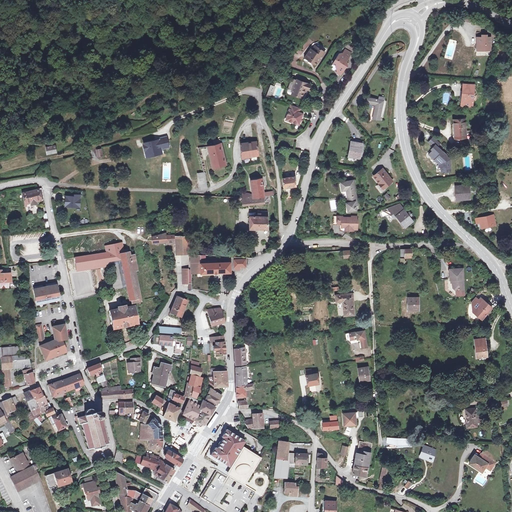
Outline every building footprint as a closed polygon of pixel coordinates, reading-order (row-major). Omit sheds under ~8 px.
[(480,42),(479,44),(484,50),(493,49),(492,36),(488,35),(488,33),(483,33),(483,36),(480,36),(480,42)] [(320,61),(323,56),(322,55),(326,50),(318,44),(314,48),(312,46),(305,55),(306,56),(305,58),(307,60),(309,59),(313,62),(314,61),(316,62),(319,60),(320,61)] [(466,45),(463,55),(468,56),(467,58),(473,59),(475,47),(466,45)] [(343,75),(347,69),(346,66),(349,65),(348,61),(353,54),(346,50),(343,55),(340,54),(334,63),(337,66),(338,72),(343,75)] [(302,99),(303,98),(304,93),(306,94),(309,86),(297,81),(291,95),(302,99)] [(464,83),(463,90),(465,90),(464,93),(460,93),(459,102),(461,103),(461,105),(472,106),(474,85),(464,83)] [(381,120),(385,102),(369,98),(368,103),(377,105),(374,118),(381,120)] [(301,111),(291,107),(286,122),(299,127),(303,116),(299,115),(301,111)] [(454,118),(455,132),(460,132),(460,135),(470,134),(470,128),(466,128),(465,117),(454,118)] [(432,155),(440,162),(440,165),(442,165),(442,170),(452,169),(451,157),(437,144),(440,140),(434,135),(429,141),(434,145),(433,146),(435,147),(433,149),(435,151),(432,155)] [(167,137),(144,143),(146,153),(157,151),(157,153),(162,152),(161,147),(169,146),(167,137)] [(241,142),(244,164),(260,162),(257,140),(241,142)] [(360,155),(362,141),(351,140),(350,153),(360,155)] [(220,142),(214,143),(208,144),(213,168),(226,165),(221,142),(220,142)] [(56,146),(47,148),(48,155),(57,153),(56,146)] [(388,171),(384,167),(375,174),(380,182),(383,182),(386,185),(393,180),(387,173),(388,171)] [(285,186),(297,185),(296,175),(292,176),(292,174),(290,175),(290,176),(283,177),(285,186)] [(252,179),(254,193),(254,196),(254,197),(258,196),(261,196),(264,195),(264,191),(262,178),(252,179)] [(205,179),(198,181),(200,188),(200,189),(207,187),(205,179)] [(357,200),(354,179),(341,181),(342,190),(347,189),(347,191),(347,192),(348,201),(346,201),(348,210),(356,209),(355,200),(357,200)] [(467,187),(455,188),(456,201),(469,200),(467,187)] [(32,203),(38,202),(45,200),(43,190),(24,193),(27,204),(32,203)] [(76,197),(67,196),(67,206),(81,207),(81,195),(76,195),(76,197)] [(397,215),(405,225),(413,219),(409,215),(411,214),(409,211),(407,212),(399,203),(396,204),(399,210),(400,212),(396,215),(397,215)] [(396,204),(387,208),(388,209),(394,217),(397,215),(396,215),(400,212),(399,210),(396,204)] [(268,227),(268,215),(267,215),(267,211),(261,211),(261,210),(258,210),(258,215),(251,215),(250,215),(250,227),(268,227)] [(342,215),(333,215),(333,222),(341,223),(344,226),(348,226),(348,229),(353,230),(353,228),(357,228),(357,219),(356,219),(357,216),(351,215),(351,217),(342,216),(342,215)] [(493,215),(480,218),(480,222),(482,227),(495,224),(493,215)] [(438,222),(436,224),(444,233),(447,231),(438,222)] [(157,242),(167,239),(166,235),(166,233),(152,237),(153,243),(157,243),(157,242)] [(174,235),(166,235),(167,239),(167,244),(175,243),(174,235)] [(192,235),(174,235),(175,243),(176,250),(176,255),(192,254),(193,254),(192,235)] [(130,253),(130,252),(125,252),(123,242),(113,244),(109,245),(112,254),(121,259),(121,261),(129,301),(140,299),(135,273),(130,253)] [(111,262),(121,261),(121,259),(106,252),(74,257),(76,272),(111,267),(111,262)] [(135,252),(130,253),(135,273),(139,272),(135,252)] [(202,273),(202,260),(202,254),(193,254),(192,254),(192,273),(202,273)] [(247,257),(235,256),(235,259),(236,269),(241,269),(241,266),(247,266),(247,257)] [(202,260),(202,273),(232,272),(232,262),(219,262),(219,260),(207,260),(202,260)] [(466,290),(465,268),(451,269),(452,279),(454,279),(454,282),(454,287),(457,290),(458,290),(466,290)] [(192,288),(193,283),(190,283),(190,270),(182,270),(183,283),(189,283),(190,288),(192,288)] [(1,271),(0,271),(0,288),(10,288),(9,281),(10,281),(10,274),(1,274),(1,271)] [(72,286),(74,293),(86,289),(84,282),(72,286)] [(47,288),(50,301),(59,299),(56,284),(47,286),(47,288)] [(46,302),(44,288),(43,286),(34,288),(37,304),(46,302)] [(354,314),(352,292),(335,294),(336,301),(342,301),(344,315),(354,314)] [(419,309),(419,296),(408,296),(408,309),(419,309)] [(178,298),(171,314),(182,318),(188,302),(178,298)] [(482,321),(493,309),(482,299),(480,301),(475,306),(473,306),(473,312),(475,312),(478,315),(478,317),(482,321)] [(139,325),(136,307),(127,309),(127,307),(119,308),(120,310),(110,312),(114,330),(139,325)] [(220,308),(219,308),(207,310),(211,326),(224,323),(220,308)] [(43,342),(45,342),(42,325),(36,326),(39,343),(41,343),(43,342)] [(56,333),(57,341),(58,341),(65,339),(64,334),(66,334),(65,326),(53,328),(54,334),(56,333)] [(181,329),(159,327),(158,335),(181,336),(181,329)] [(360,339),(361,348),(367,347),(365,331),(349,333),(350,340),(357,339),(359,339),(360,339)] [(56,333),(54,334),(55,341),(45,344),(46,345),(47,347),(59,343),(58,341),(57,341),(56,333)] [(172,336),(154,335),(153,336),(153,344),(171,346),(172,341),(175,342),(174,353),(182,354),(183,342),(177,342),(177,340),(172,339),(172,336)] [(477,357),(487,356),(485,339),(475,340),(477,357)] [(42,347),(40,348),(44,359),(66,351),(62,342),(59,343),(47,347),(46,345),(44,346),(42,347)] [(217,343),(216,343),(216,347),(215,347),(215,350),(217,350),(217,355),(226,354),(225,342),(217,343)] [(236,348),(235,349),(236,364),(246,364),(245,342),(236,343),(236,348)] [(19,347),(0,349),(1,358),(2,369),(8,369),(23,368),(23,372),(32,370),(29,357),(26,355),(21,356),(19,347)] [(139,365),(140,365),(140,360),(132,361),(132,364),(129,364),(130,372),(140,371),(139,369),(139,365)] [(172,365),(166,364),(166,367),(160,366),(160,368),(155,367),(153,373),(157,374),(155,384),(167,386),(170,370),(171,370),(172,365)] [(100,365),(87,369),(89,375),(102,370),(100,365)] [(190,366),(189,374),(199,377),(201,369),(190,366)] [(236,368),(237,385),(247,384),(246,373),(247,373),(246,366),(236,368)] [(369,377),(367,367),(358,368),(360,378),(369,377)] [(8,369),(2,369),(3,386),(10,385),(8,369)] [(32,370),(23,372),(27,386),(34,383),(32,370)] [(227,384),(227,372),(213,373),(214,389),(221,388),(221,385),(227,384)] [(306,375),(307,385),(319,383),(317,373),(312,374),(307,375),(306,375)] [(79,376),(61,382),(66,393),(83,386),(79,376)] [(98,385),(101,383),(106,381),(104,376),(96,379),(98,385)] [(188,383),(194,385),(196,377),(190,376),(188,383)] [(196,377),(194,385),(198,387),(194,397),(195,398),(204,379),(196,377)] [(66,393),(61,382),(61,381),(47,385),(52,398),(66,393)] [(245,389),(250,389),(255,388),(254,382),(247,384),(237,385),(237,397),(246,396),(245,389)] [(186,390),(190,391),(194,385),(188,383),(187,386),(186,390)] [(190,396),(194,397),(198,387),(194,385),(190,391),(190,396)] [(31,392),(35,400),(43,397),(39,389),(31,392)] [(109,393),(101,395),(100,400),(114,399),(124,399),(124,391),(116,392),(115,389),(109,390),(109,393)] [(132,390),(124,391),(124,399),(128,398),(132,398),(132,390)] [(176,394),(176,392),(173,390),(170,395),(172,397),(171,398),(181,403),(184,398),(179,395),(176,394)] [(209,390),(205,399),(211,403),(216,405),(221,396),(209,390)] [(35,420),(38,418),(43,416),(42,414),(39,408),(35,400),(31,392),(25,394),(28,403),(35,420)] [(44,399),(46,399),(45,396),(43,397),(35,400),(39,408),(46,404),(44,399)] [(160,407),(162,402),(163,401),(156,396),(151,402),(160,407)] [(183,415),(195,421),(200,409),(199,408),(201,402),(201,401),(190,396),(189,397),(190,397),(189,399),(183,415)] [(0,403),(0,407),(5,415),(15,411),(12,406),(18,403),(15,398),(2,403),(0,403)] [(210,415),(214,408),(210,405),(211,403),(205,399),(204,401),(203,400),(203,401),(202,402),(201,402),(199,408),(200,409),(210,415)] [(123,403),(123,415),(127,415),(127,412),(132,412),(132,403),(123,403)] [(168,405),(163,416),(174,421),(180,408),(169,403),(168,405)] [(42,414),(45,413),(45,412),(49,410),(46,404),(39,408),(42,414)] [(477,427),(476,408),(465,409),(466,422),(466,427),(477,427)] [(210,415),(200,409),(195,421),(204,426),(210,415)] [(0,425),(4,423),(9,421),(7,419),(4,420),(0,412),(0,425)] [(79,419),(77,420),(78,424),(79,428),(81,427),(81,430),(83,437),(83,438),(84,438),(85,444),(86,444),(87,451),(87,452),(93,450),(93,451),(94,451),(94,450),(102,448),(103,449),(103,448),(103,447),(109,445),(109,444),(108,445),(107,438),(106,438),(105,432),(105,431),(103,425),(103,424),(101,420),(103,419),(101,413),(95,414),(95,413),(94,413),(91,412),(89,412),(86,413),(84,415),(83,417),(82,417),(82,418),(80,419),(80,418),(79,418),(79,419)] [(355,424),(354,412),(343,413),(344,424),(355,424)] [(142,417),(138,415),(136,421),(142,422),(145,423),(149,416),(144,413),(142,417)] [(263,414),(255,414),(255,419),(246,421),(250,428),(263,428),(263,414)] [(56,415),(52,416),(49,419),(52,426),(54,425),(55,427),(56,426),(58,431),(66,428),(61,416),(57,418),(56,415)] [(153,439),(161,438),(161,426),(154,418),(147,425),(153,430),(153,439)] [(339,431),(338,428),(337,421),(332,422),(323,423),(324,429),(333,428),(336,428),(336,431),(339,431)] [(150,440),(150,447),(160,447),(161,438),(153,439),(153,430),(147,425),(144,425),(145,423),(142,422),(140,439),(150,440)] [(11,425),(6,427),(10,434),(16,432),(11,425)] [(244,441),(225,429),(221,437),(222,438),(216,448),(214,448),(210,455),(229,467),(233,459),(240,448),(244,441)] [(409,444),(408,437),(386,438),(386,446),(409,444)] [(286,478),(288,467),(288,463),(294,464),(295,453),(285,453),(286,442),(282,441),(282,439),(278,438),(273,477),(286,478)] [(361,464),(368,465),(371,452),(370,451),(372,443),(359,441),(358,449),(357,449),(355,464),(361,464)] [(420,456),(423,457),(424,456),(426,456),(427,456),(428,457),(429,458),(430,459),(430,460),(433,461),(436,450),(424,445),(420,456)] [(236,461),(234,460),(229,472),(246,483),(247,483),(261,458),(243,446),(241,449),(245,452),(246,450),(257,457),(253,464),(255,465),(249,475),(247,474),(245,475),(242,475),(239,475),(237,474),(235,473),(234,471),(236,467),(238,462),(236,461)] [(169,448),(168,449),(182,458),(183,456),(169,448)] [(241,449),(240,448),(233,459),(234,460),(236,461),(238,462),(236,467),(234,471),(235,473),(237,474),(239,475),(242,475),(245,475),(247,474),(249,475),(255,465),(253,464),(257,457),(246,450),(245,452),(241,449)] [(182,458),(168,449),(181,459),(182,458)] [(485,456),(482,460),(479,457),(475,455),(469,463),(482,472),(485,467),(488,463),(493,467),(496,463),(488,458),(490,455),(484,451),(482,453),(485,456)] [(114,461),(121,464),(124,455),(117,452),(114,461)] [(300,453),(295,453),(294,464),(306,464),(307,460),(308,460),(308,456),(307,456),(307,453),(305,453),(305,452),(300,452),(300,453)] [(319,453),(318,466),(327,466),(328,458),(324,453),(319,453)] [(22,454),(10,460),(12,464),(16,472),(18,471),(20,474),(10,479),(17,493),(40,482),(34,470),(36,469),(35,467),(28,470),(26,467),(28,466),(22,454)] [(174,471),(159,461),(153,460),(146,458),(137,456),(136,463),(141,464),(152,467),(151,467),(157,469),(154,474),(166,482),(174,471)] [(385,465),(383,471),(390,473),(391,466),(393,467),(394,462),(386,461),(385,465)] [(361,464),(355,464),(353,473),(360,474),(361,464)] [(360,474),(366,475),(368,465),(361,464),(360,474)] [(70,483),(66,470),(44,477),(48,490),(70,483)] [(385,490),(390,473),(383,471),(382,475),(381,475),(379,483),(380,484),(379,488),(385,490)] [(113,473),(119,496),(130,497),(135,499),(139,500),(148,505),(151,506),(157,494),(146,488),(142,495),(141,496),(135,493),(134,491),(124,489),(124,486),(125,485),(123,477),(116,473),(113,473)] [(213,501),(211,503),(225,511),(241,485),(225,476),(224,478),(220,476),(207,497),(213,501)] [(96,490),(95,484),(92,484),(92,482),(94,482),(93,478),(85,480),(86,485),(86,486),(87,492),(86,495),(86,496),(88,502),(90,501),(92,507),(99,506),(97,495),(96,490)] [(297,496),(298,487),(295,487),(295,484),(285,483),(284,492),(289,493),(289,496),(297,496)] [(130,511),(130,497),(119,496),(122,511),(130,511)] [(130,511),(132,511),(134,511),(136,511),(144,511),(148,505),(139,500),(137,504),(134,502),(135,499),(130,497),(130,511)] [(335,511),(337,501),(326,500),(325,511),(335,511)] [(188,505),(190,507),(194,509),(196,505),(190,501),(188,505)]
